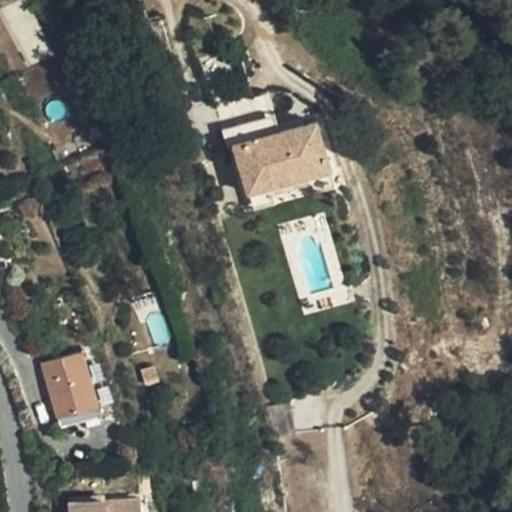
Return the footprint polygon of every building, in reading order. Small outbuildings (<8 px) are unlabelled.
[(235,145),(249,193),(270,186),(309,175),(331,169),(316,120),(235,145)] [(309,175),(311,183),(314,192),(336,185),(331,169),(309,175)] [(270,186),(273,195),(311,183),(309,175),(270,186)] [(270,186),(249,193),(254,209),(276,203),(273,195),(270,186)] [(58,417),(99,405),(82,349),(42,361),(58,417)] [(99,405),(58,417),(61,427),(102,415),(99,405)] [(132,511),(131,500),(60,505),(60,511),(132,511)]
